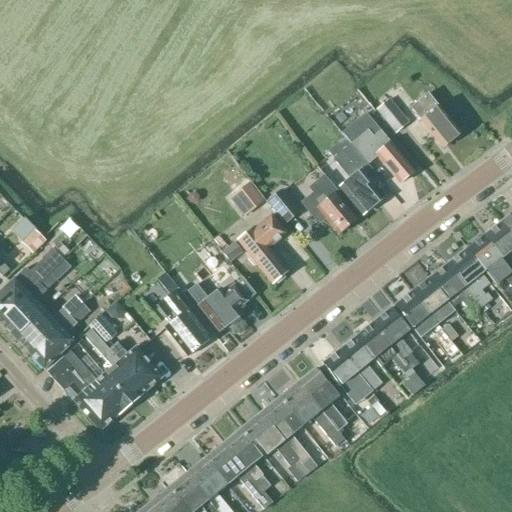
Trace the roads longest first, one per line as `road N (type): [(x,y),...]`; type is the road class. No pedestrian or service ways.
road 1 (tertiary): [(107,474),(511,159)]
road 2 (residential): [(107,474),(0,358)]
